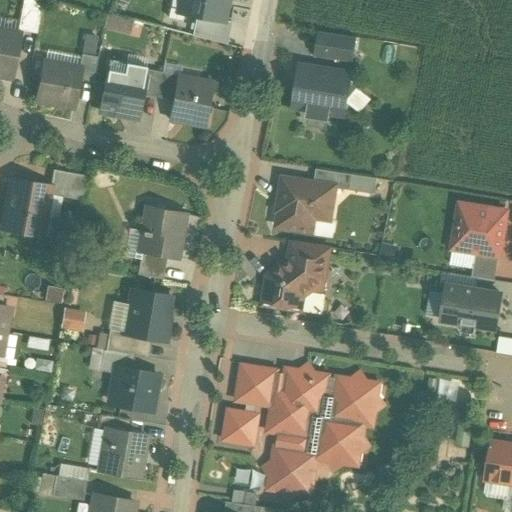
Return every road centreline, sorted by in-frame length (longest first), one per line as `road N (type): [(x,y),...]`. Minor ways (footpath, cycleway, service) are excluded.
road 1 (residential): [(206,324),(511,373)]
road 2 (residential): [(0,130),(62,135),(231,176)]
road 3 (residential): [(177,511),(206,324)]
road 4 (residential): [(206,324),(231,176)]
